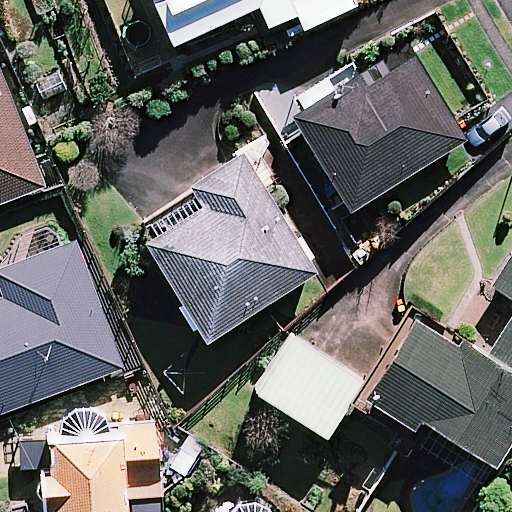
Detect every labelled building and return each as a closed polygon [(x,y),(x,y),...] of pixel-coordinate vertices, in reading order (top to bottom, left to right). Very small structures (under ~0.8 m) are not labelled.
[(157,0),(175,41),(261,4),(270,24),(299,12),(305,26),(356,4),(354,0),(157,0)] [(171,65),(160,41),(124,58),(136,82),(171,65)] [(465,140),(415,57),(368,85),(362,74),(295,114),(352,209),(465,140)] [(0,203),(45,186),(0,66),(0,203)] [(317,271),(247,157),(138,224),(209,338),(317,271)] [(0,412),(121,367),(74,242),(0,269),(0,279),(7,298),(0,300),(0,412)] [(491,465),(511,433),(511,245),(487,284),(511,300),(511,307),(483,353),(458,337),(455,343),(411,314),(359,393),(410,426),(416,416),(491,465)] [(361,379),(289,332),(252,389),(324,436),(361,379)] [(163,493),(160,431),(52,437),(55,511),(130,511),(130,495),(163,493)] [(34,437),(0,433),(0,467),(31,470),(34,437)]
